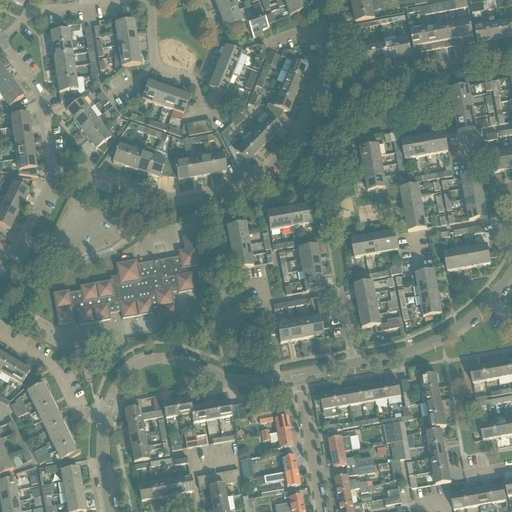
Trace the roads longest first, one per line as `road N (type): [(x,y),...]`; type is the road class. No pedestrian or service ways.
road 1 (residential): [(53,174),(92,172),(167,200),(246,186),(300,129),(322,75),(322,33)]
road 2 (residential): [(110,511),(104,422),(135,365),(177,362),(251,382),(297,375)]
road 3 (residential): [(352,363),(335,291),(266,304),(261,282),(238,286)]
road 4 (residential): [(352,363),(414,350),(491,300)]
road 5 (residential): [(2,41),(40,94),(53,174)]
road 6 (residential): [(2,41),(38,10),(133,0)]
road 7 (residential): [(321,511),(297,375)]
